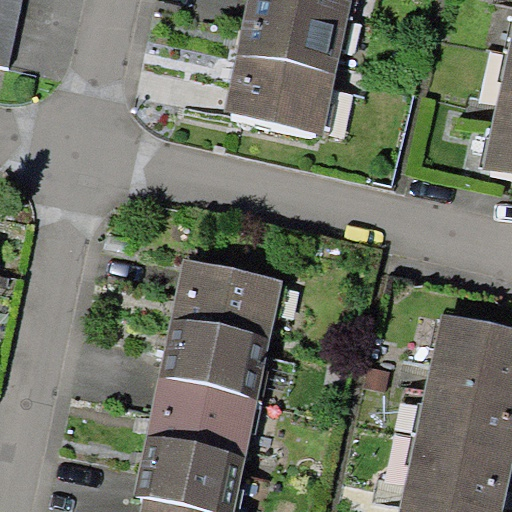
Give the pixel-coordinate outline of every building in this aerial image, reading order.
[(18,0),(0,0),(0,74),(2,75),(18,0)] [(252,0),(251,9),(335,26),(340,0),(252,0)] [(251,9),(238,69),(323,86),(335,26),(251,9)] [(511,65),(500,125),(511,127),(511,65)] [(238,69),(226,128),(310,146),(323,86),(238,69)] [(511,127),(500,125),(487,185),(511,190),(511,127)] [(183,268),(171,327),(256,345),(268,285),(183,268)] [(511,336),(443,323),(431,382),(511,398),(511,336)] [(171,327),(159,387),(243,404),(256,345),(171,327)] [(511,398),(431,382),(418,442),(503,459),(511,415),(511,398)] [(159,387),(146,447),(231,464),(243,404),(159,387)] [(418,442),(406,502),(455,511),(492,511),(503,459),(418,442)] [(146,447),(134,507),(142,508),(159,511),(221,511),(231,464),(146,447)] [(455,511),(406,502),(404,511),(455,511)]
